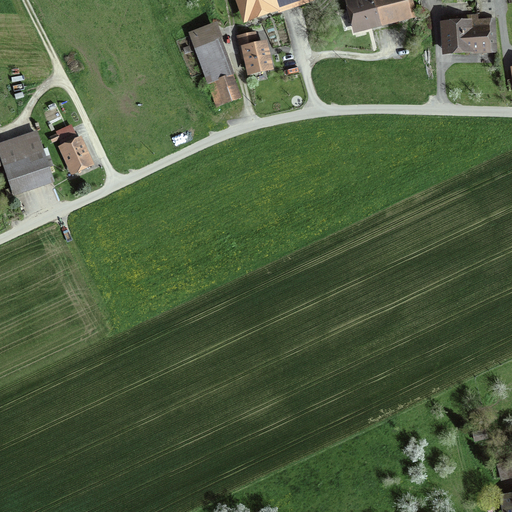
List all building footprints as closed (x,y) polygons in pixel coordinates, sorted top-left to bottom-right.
[(234,0),(242,21),(304,0),(234,0)] [(405,0),(350,0),(359,33),(411,20),(405,0)] [(494,16),(439,19),(440,54),(495,52),(494,16)] [(240,98),(212,26),(188,36),(216,108),(240,98)] [(266,28),(241,35),(253,76),(277,69),(266,28)] [(94,161),(77,130),(54,143),(71,174),(94,161)] [(56,185),(37,132),(0,145),(0,163),(13,200),(56,185)] [(511,460),(497,464),(501,482),(511,479),(511,460)] [(511,511),(511,492),(496,495),(498,511),(511,511)]
